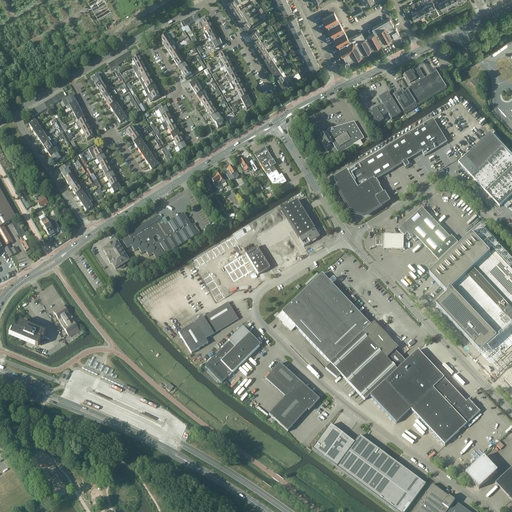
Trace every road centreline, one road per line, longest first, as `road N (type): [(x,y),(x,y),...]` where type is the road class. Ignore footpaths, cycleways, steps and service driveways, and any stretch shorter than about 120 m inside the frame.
road 1 (unclassified): [(487,511),(349,406),(263,322),(261,295),(347,237)]
road 2 (unclassified): [(511,413),(347,237)]
road 3 (tertiary): [(92,234),(276,123)]
road 4 (secondary): [(190,463),(0,366)]
road 5 (secondary): [(0,373),(190,463)]
road 6 (unclassified): [(511,239),(446,181),(347,237)]
road 7 (residential): [(84,222),(18,120),(70,79)]
road 8 (unclassified): [(347,237),(276,123)]
road 9 (residential): [(142,176),(114,133),(105,140),(70,79)]
road 10 (residential): [(196,146),(170,97),(179,85),(150,33)]
road 11 (residential): [(276,97),(206,3)]
